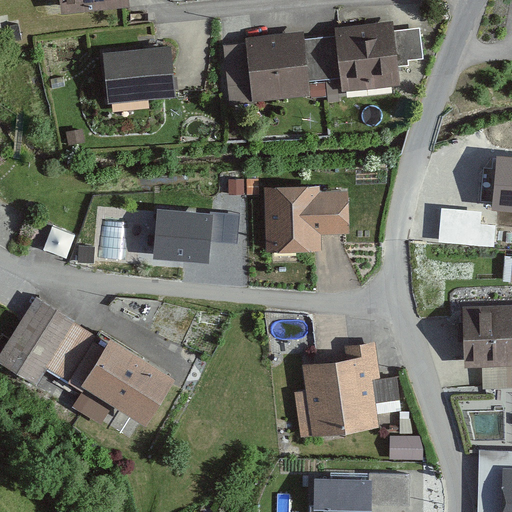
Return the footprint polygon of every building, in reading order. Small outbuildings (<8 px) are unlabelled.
[(49,0),(52,18),(120,9),(118,0),(49,0)] [(393,83),(387,30),(328,36),(333,90),(393,83)] [(303,93),(296,36),(219,45),(226,101),(303,93)] [(160,49),(96,55),(101,104),(165,98),(160,49)] [(511,158),(490,156),(485,205),(511,207),(511,158)] [(315,187),(256,190),(259,252),(314,249),(313,237),(342,235),(340,193),(315,194),(315,187)] [(217,194),(217,210),(241,210),(242,194),(217,194)] [(211,210),(159,206),(155,250),(207,255),(211,210)] [(67,256),(76,232),(54,224),(45,248),(67,256)] [(98,341),(30,298),(0,344),(0,367),(31,387),(43,368),(88,397),(79,411),(97,422),(106,408),(134,425),(165,377),(101,337),(98,341)] [(511,305),(467,306),(467,358),(511,357),(511,305)] [(341,358),(296,365),(301,393),(294,394),(301,439),(377,428),(369,379),(376,378),(370,342),(340,347),(341,358)] [(423,433),(391,434),(392,457),(424,456),(423,433)] [(362,511),(363,481),(304,481),(304,511),(315,511),(362,511)]
